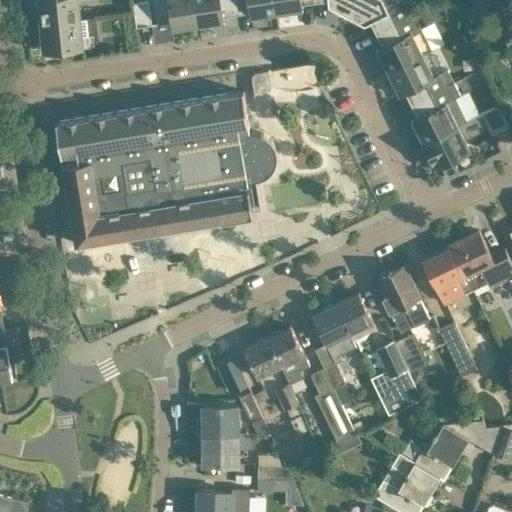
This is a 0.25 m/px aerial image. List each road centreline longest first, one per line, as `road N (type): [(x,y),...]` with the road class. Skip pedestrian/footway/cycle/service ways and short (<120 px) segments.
road 1 (residential): [(12,84),(308,38),(348,58),(425,215)]
road 2 (residential): [(61,388),(12,84)]
road 3 (residential): [(148,348),(425,215)]
road 4 (residential): [(148,348),(162,385),(158,511)]
